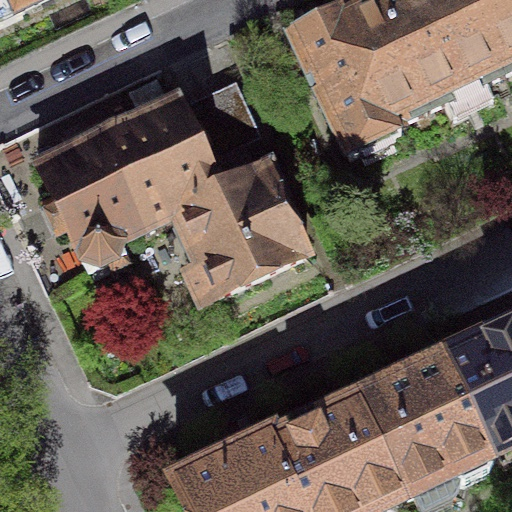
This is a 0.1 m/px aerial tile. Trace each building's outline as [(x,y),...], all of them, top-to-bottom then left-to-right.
[(0,0),(0,29),(23,18),(21,13),(49,0),(0,0)] [(504,80),(466,0),(388,0),(373,7),(426,117),(504,80)] [(511,0),(466,0),(504,80),(511,75),(511,0)] [(397,131),(426,117),(373,7),(293,46),(301,62),(350,164),(358,160),(362,169),(398,152),(394,143),(401,140),(397,131)] [(188,106),(200,130),(215,164),(220,162),(260,143),(234,85),(188,106)] [(235,193),(232,188),(220,162),(215,164),(200,130),(191,134),(176,103),(171,105),(173,108),(143,122),(142,119),(138,121),(139,124),(110,137),(109,135),(104,137),(105,139),(77,153),(75,150),(71,153),(72,155),(43,169),(42,166),(37,168),(63,223),(88,277),(127,258),(121,246),(150,232),(151,235),(156,233),(155,230),(175,221),(235,193)] [(235,193),(175,221),(199,273),(188,278),(202,310),(308,260),(280,202),(284,200),(277,185),(270,170),(232,188),(235,193)] [(511,332),(457,359),(446,364),(494,463),(495,461),(511,452),(511,332)] [(494,463),(446,364),(444,365),(445,368),(373,402),(360,408),(406,503),(447,483),(464,489),(489,477),(494,463)] [(387,511),(406,503),(360,408),(348,414),(276,448),(272,441),(269,442),(302,511),(387,511)] [(302,511),(269,442),(224,464),(175,487),(187,511),(302,511)]
